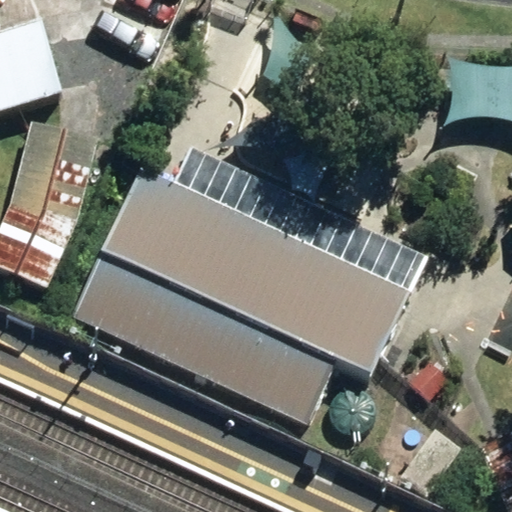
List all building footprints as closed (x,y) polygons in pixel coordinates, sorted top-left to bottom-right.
[(118,0),(144,15),(153,0),(118,0)] [(0,116),(57,99),(37,31),(0,41),(0,116)] [(511,70),(455,65),(450,122),(511,128),(511,70)] [(0,241),(0,272),(49,298),(80,230),(98,143),(31,129),(11,218),(0,241)] [(72,322),(305,431),(334,368),(370,384),(409,299),(142,173),(72,322)] [(511,511),(511,440),(481,454),(506,511),(511,511)]
